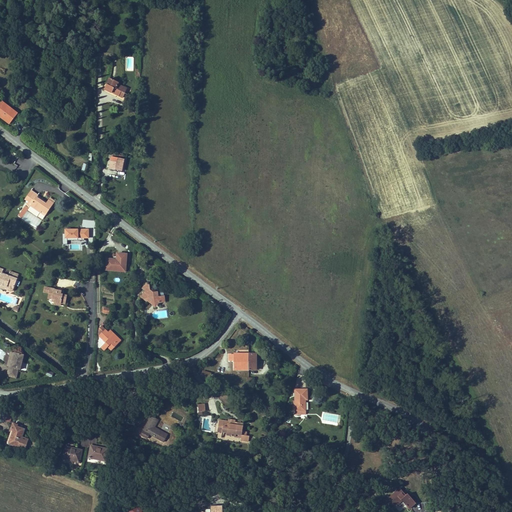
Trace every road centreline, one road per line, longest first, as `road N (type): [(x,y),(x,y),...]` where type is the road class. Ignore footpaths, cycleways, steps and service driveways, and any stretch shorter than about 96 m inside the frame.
road 1 (tertiary): [(241,314),(0,129)]
road 2 (tertiary): [(445,511),(436,447),(421,425),(318,373),(241,314)]
road 3 (tertiary): [(0,395),(190,361),(241,314)]
